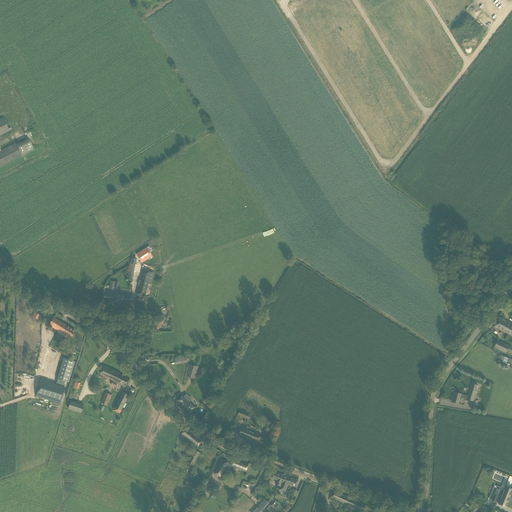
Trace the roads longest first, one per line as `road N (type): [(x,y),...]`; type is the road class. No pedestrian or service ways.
road 1 (unclassified): [(404,511),(214,441),(88,324),(0,267)]
road 2 (residential): [(282,3),(386,170),(427,115)]
road 3 (unclassified): [(417,511),(436,388),(511,285)]
road 4 (residential): [(355,0),(427,115)]
